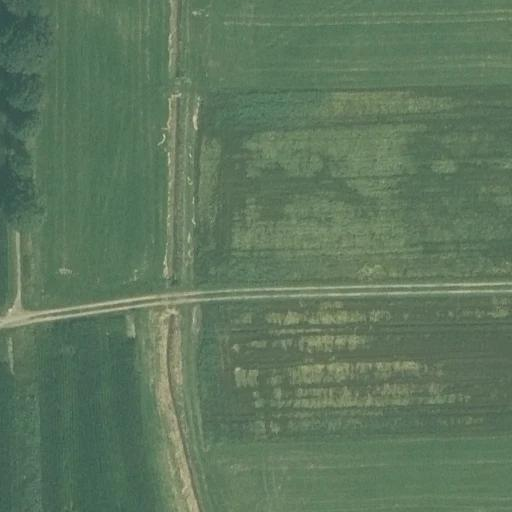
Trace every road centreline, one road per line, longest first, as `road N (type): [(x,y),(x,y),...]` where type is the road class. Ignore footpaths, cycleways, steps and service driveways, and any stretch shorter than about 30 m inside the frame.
road 1 (track): [(0,319),(198,297),(511,288)]
road 2 (track): [(23,0),(21,316)]
